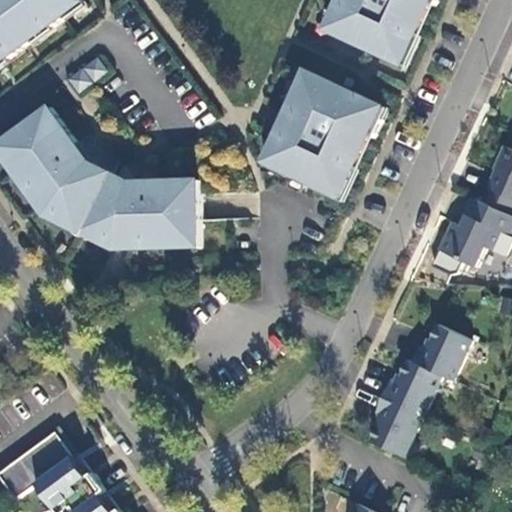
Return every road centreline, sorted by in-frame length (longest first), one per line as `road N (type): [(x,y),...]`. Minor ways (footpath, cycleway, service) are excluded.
road 1 (residential): [(508,0),(337,358),(285,422),(201,485)]
road 2 (residential): [(0,243),(201,485)]
road 3 (unknown): [(0,107),(89,32),(110,31),(127,41),(190,121)]
